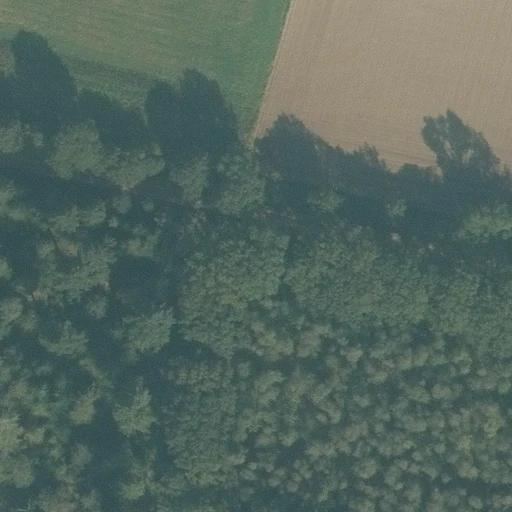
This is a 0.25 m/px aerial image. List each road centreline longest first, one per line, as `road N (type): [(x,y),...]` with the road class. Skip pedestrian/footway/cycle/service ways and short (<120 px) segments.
road 1 (track): [(511,275),(0,166)]
road 2 (track): [(167,203),(136,511)]
road 3 (track): [(0,457),(139,476)]
